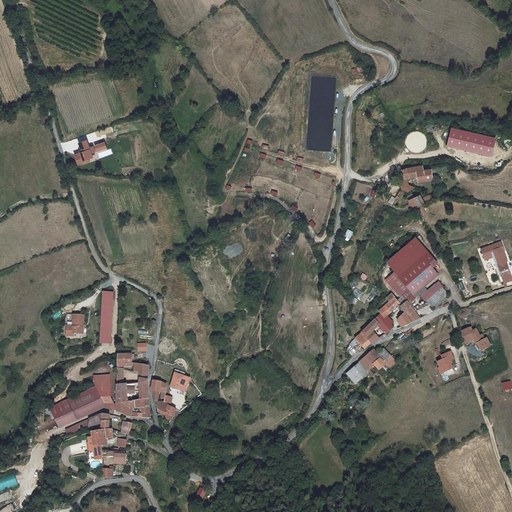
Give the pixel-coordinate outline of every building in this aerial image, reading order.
[(494,140),(453,130),(449,146),(491,156),(494,140)] [(88,170),(81,151),(73,154),(79,172),(88,170)] [(417,173),(419,183),(433,181),(432,171),(424,172),(423,167),(417,168),(417,173)] [(417,173),(417,168),(409,170),(406,171),(401,172),(403,180),(408,178),(407,175),(409,175),(414,174),(417,173)] [(409,182),(400,184),(402,191),(406,195),(414,189),(409,186),(409,182)] [(412,211),(422,206),(426,205),(421,195),(407,201),(412,211)] [(393,206),(397,199),(392,196),(387,203),(393,206)] [(347,229),(345,236),(351,238),(353,231),(347,229)] [(387,266),(395,275),(417,255),(431,270),(436,266),(414,241),(387,266)] [(502,244),(482,253),(483,255),(481,255),(483,259),(484,258),(485,261),(493,257),(497,267),(498,267),(501,275),(503,275),(504,278),(507,285),(511,282),(511,275),(507,263),(503,253),(505,252),(502,244)] [(417,255),(395,275),(410,292),(415,297),(437,277),(431,270),(417,255)] [(410,292),(395,275),(385,283),(401,301),(403,299),(407,303),(410,307),(416,302),(409,294),(410,292)] [(439,284),(423,297),(427,302),(435,310),(450,299),(443,289),(439,284)] [(115,298),(104,297),(100,349),(111,350),(115,298)] [(381,317),(377,322),(388,333),(390,333),(392,332),(394,331),(391,327),(394,324),(388,318),(397,311),(396,310),(400,306),(392,297),(387,301),(390,305),(379,315),(381,317)] [(410,307),(407,303),(399,309),(404,317),(416,323),(418,321),(420,320),(410,307)] [(416,323),(404,317),(399,322),(404,329),(405,328),(416,323)] [(65,331),(67,331),(73,331),(74,320),(67,319),(67,323),(66,323),(65,331)] [(85,321),(74,320),(73,331),(67,331),(66,340),(74,341),(74,338),(83,339),(85,321)] [(388,333),(377,322),(355,342),(356,343),(365,351),(372,345),(373,347),(380,340),(374,333),(378,329),(385,336),(388,333)] [(472,330),(462,334),(468,345),(475,341),(478,347),(480,345),(483,352),(492,347),(488,340),(486,341),(483,336),(480,337),(477,331),(473,333),(472,330)] [(375,351),(366,357),(368,359),(374,369),(377,372),(386,367),(378,356),(375,351)] [(378,356),(386,367),(393,361),(385,351),(378,356)] [(452,353),(443,357),(444,360),(438,362),(440,368),(439,368),(441,374),(454,370),(452,364),(451,365),(450,362),(455,360),(452,353)] [(133,358),(119,358),(118,369),(125,369),(132,369),(133,358)] [(374,369),(368,359),(356,367),(363,377),(374,369)] [(393,361),(386,367),(389,372),(397,367),(393,361)] [(124,390),(116,390),(115,404),(115,407),(127,406),(127,396),(139,398),(139,406),(147,405),(147,402),(148,392),(148,383),(149,375),(149,370),(141,367),(136,365),(135,366),(135,374),(139,382),(138,390),(124,389),(124,390)] [(363,377),(356,367),(346,375),(356,385),(363,377)] [(117,378),(116,390),(124,390),(124,389),(125,369),(118,369),(117,378)] [(186,377),(177,374),(173,387),(183,390),(186,377)] [(94,393),(81,399),(89,417),(103,411),(113,417),(113,410),(110,404),(109,381),(97,382),(97,389),(98,392),(94,393)] [(170,385),(154,381),(153,388),(153,399),(153,403),(153,405),(152,407),(154,411),(154,412),(155,413),(173,419),(176,412),(174,411),(172,409),(168,405),(169,395),(169,390),(170,385)] [(504,392),(511,389),(511,386),(510,381),(501,384),(504,392)] [(54,412),(61,427),(77,422),(89,417),(81,399),(68,405),(54,412)] [(127,406),(115,407),(115,410),(114,416),(114,418),(122,419),(130,420),(130,411),(143,411),(147,411),(147,405),(139,406),(127,406)] [(173,419),(155,413),(155,416),(155,419),(170,425),(173,419)] [(109,429),(109,422),(101,421),(101,429),(109,429)] [(122,428),(121,439),(131,439),(132,428),(122,428)] [(110,438),(109,429),(101,429),(102,437),(110,438)] [(102,437),(99,437),(98,437),(93,437),(93,442),(93,455),(93,462),(101,462),(101,455),(101,445),(110,445),(110,438),(102,437)] [(114,464),(126,464),(126,457),(121,457),(121,453),(114,453),(114,464)] [(103,479),(114,478),(114,471),(109,471),(103,470),(103,479)] [(0,491),(18,485),(14,475),(0,479),(0,491)] [(224,485),(219,490),(225,495),(229,491),(224,485)] [(196,488),(192,496),(198,499),(202,492),(196,488)]
